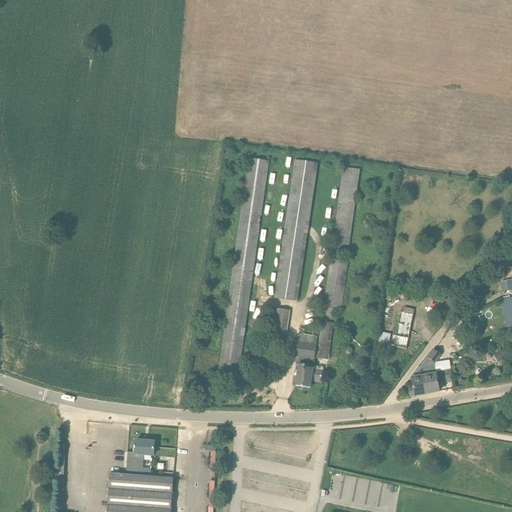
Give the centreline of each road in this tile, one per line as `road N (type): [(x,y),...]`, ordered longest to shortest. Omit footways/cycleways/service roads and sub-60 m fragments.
road 1 (tertiary): [(392,410),(184,416),(93,406),(0,380)]
road 2 (track): [(392,410),(393,393),(511,237)]
road 3 (track): [(392,410),(393,419),(511,439)]
road 4 (tertiary): [(392,410),(511,389)]
